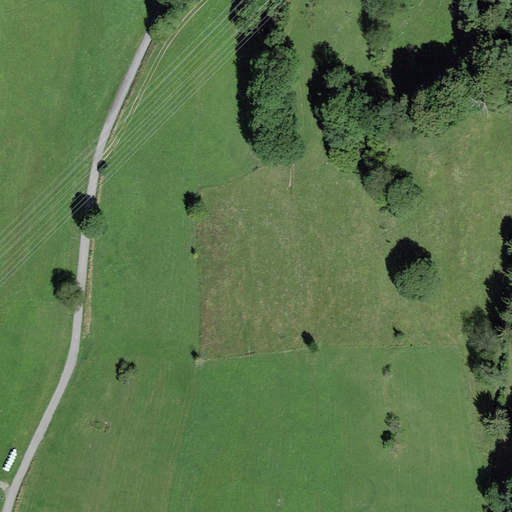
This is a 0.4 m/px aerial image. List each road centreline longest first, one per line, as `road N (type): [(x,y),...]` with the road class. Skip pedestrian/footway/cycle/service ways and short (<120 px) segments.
road 1 (unclassified): [(7,511),(67,371),(99,148),(165,0)]
road 2 (track): [(204,0),(161,53),(123,130),(97,159)]
